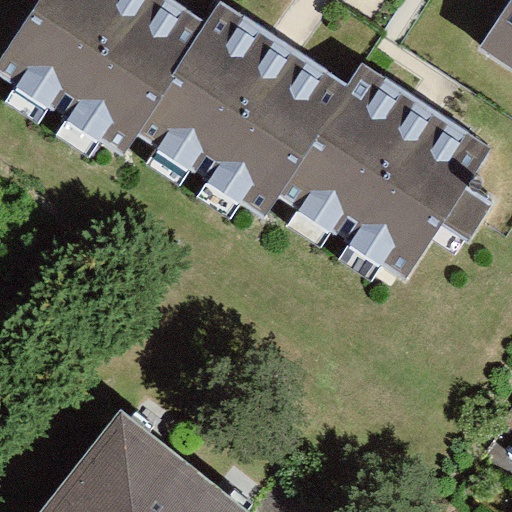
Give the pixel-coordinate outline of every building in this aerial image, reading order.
[(136,133),(207,23),(170,0),(39,0),(0,61),(0,77),(121,156),(136,133)] [(511,0),(490,0),(464,38),(511,70),(511,0)] [(266,217),(279,197),(349,90),(218,6),(207,23),(136,133),(266,217)] [(279,197),(394,273),(420,234),(446,250),(479,200),(457,186),(478,153),(360,75),(349,90),(279,197)] [(511,426),(511,405),(503,420),(511,426)] [(13,511),(227,511),(96,408),(13,511)]
